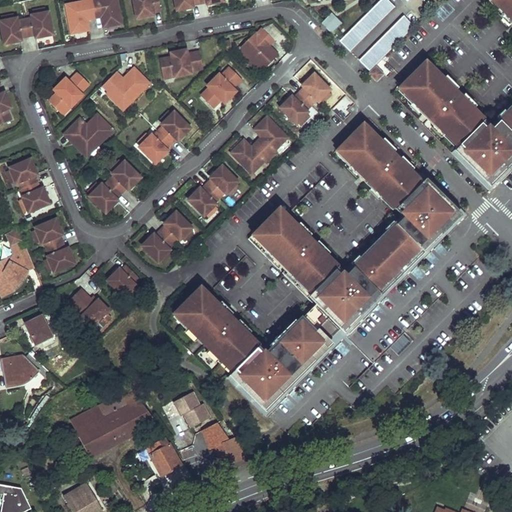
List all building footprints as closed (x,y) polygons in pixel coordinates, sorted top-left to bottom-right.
[(121,23),(116,0),(82,0),(83,2),(66,5),(71,33),(89,30),(86,15),(101,12),(104,27),(121,23)] [(161,11),(158,0),(133,0),(137,18),(154,15),(153,12),(161,11)] [(174,0),(177,10),(193,7),(192,5),(207,2),(207,4),(216,2),(215,0),(174,0)] [(387,0),(379,0),(339,41),(350,52),(394,6),(387,0)] [(511,0),(496,0),(503,6),(500,9),(511,21),(511,104),(487,130),(480,122),(481,121),(471,110),(472,108),(459,95),(456,98),(451,93),(454,91),(436,72),(435,73),(423,62),(400,85),(412,97),(410,100),(446,136),(449,134),(459,144),(457,146),(466,156),(464,158),(475,169),(477,166),(487,177),(497,168),(498,169),(511,155),(511,0)] [(321,22),(331,32),(342,22),(331,11),(321,22)] [(52,34),(48,12),(31,16),(32,18),(17,21),(17,18),(0,21),(0,23),(4,44),(21,41),(20,38),(35,35),(36,38),(52,34)] [(402,15),(358,61),(368,71),(412,26),(402,15)] [(274,40),(262,29),(257,35),(252,39),(250,38),(238,49),(260,71),(277,54),(268,46),(274,40)] [(203,68),(200,52),(159,60),(163,76),(174,74),(175,76),(190,73),(190,71),(203,68)] [(381,71),(375,65),(368,73),(373,78),(381,71)] [(232,88),(241,79),(230,68),(220,77),(218,75),(207,86),(209,88),(201,96),(212,108),(221,100),(232,88)] [(149,83),(134,69),(121,81),(114,74),(102,86),(108,91),(110,90),(126,106),(149,83)] [(89,85),(78,73),(69,82),(57,94),(49,102),(61,114),(69,105),(71,107),(82,96),(80,94),(89,85)] [(321,94),(327,87),(314,74),(302,86),(304,87),(293,98),(292,96),(285,103),(288,105),(282,110),(296,124),(307,112),(306,110),(316,100),(318,101),(323,96),(321,94)] [(69,82),(65,79),(54,91),(57,94),(69,82)] [(330,90),(327,87),(321,94),(323,96),(330,90)] [(235,92),(232,88),(221,100),(224,103),(235,92)] [(123,109),(126,106),(110,90),(108,91),(106,93),(123,109)] [(10,108),(4,93),(0,94),(0,95),(6,110),(10,108)] [(0,95),(0,125),(11,121),(6,110),(0,95)] [(178,140),(190,128),(174,112),(162,124),(164,126),(153,137),(151,135),(139,147),(155,163),(167,151),(165,149),(176,139),(178,140)] [(113,130),(97,115),(87,126),(80,119),(68,131),(74,137),(75,136),(82,143),(81,144),(90,153),(113,130)] [(287,138),(267,117),(254,130),(265,141),(255,152),(244,141),(231,153),(251,173),(263,161),(266,163),(277,152),(275,150),(287,138)] [(374,135),(373,136),(361,124),(339,147),(350,159),(347,162),(384,198),(386,196),(396,206),(397,205),(405,213),(341,276),(334,268),(335,267),(324,257),(326,255),(289,219),(288,220),(278,209),(248,239),(278,269),(282,264),(286,269),(282,272),(315,305),(264,355),(256,348),(258,347),(247,336),(248,334),(235,321),(232,325),(227,320),(230,316),(212,298),(211,299),(199,288),(177,310),(188,322),(185,325),(222,361),(224,359),(235,369),(233,371),(243,381),(240,383),(252,394),(253,392),(263,402),(272,393),(273,395),(445,223),(443,222),(452,213),(442,203),(445,201),(433,190),(431,192),(421,181),(420,182),(410,172),(411,172),(374,135)] [(74,137),(68,131),(64,135),(87,157),(90,153),(81,144),(82,143),(75,136),(74,137)] [(511,155),(498,169),(497,168),(487,177),(477,166),(475,169),(464,158),(466,156),(457,146),(451,152),(491,191),(511,170),(511,155)] [(34,175),(37,174),(33,166),(30,168),(27,161),(10,168),(16,183),(18,182),(24,196),(22,197),(25,204),(28,203),(31,211),(49,203),(42,188),(40,189),(34,175)] [(128,190),(140,178),(124,162),(112,174),(114,176),(103,186),(102,184),(89,196),(105,213),(118,200),(116,199),(126,188),(128,190)] [(235,179),(222,166),(210,178),(212,179),(202,190),(200,188),(194,195),(196,197),(191,202),(204,216),(216,204),(214,202),(225,192),(226,193),(232,188),(229,186),(235,179)] [(466,214),(427,175),(421,181),(431,192),(433,190),(445,201),(442,203),(452,213),(443,222),(445,223),(273,395),(272,393),(263,402),(253,392),(252,394),(240,383),(243,381),(233,371),(227,377),(264,415),(453,228),(466,214)] [(238,182),(235,179),(229,186),(232,188),(238,182)] [(144,248),(158,262),(169,250),(168,249),(178,238),(180,240),(185,234),(183,232),(189,226),(176,212),(164,224),(166,226),(155,236),(154,234),(147,241),(150,243),(144,248)] [(56,227),(53,220),(35,228),(42,243),(44,242),(49,256),(47,257),(50,264),(53,262),(57,271),(74,263),(68,248),(66,249),(60,235),(62,234),(59,226),(56,227)] [(191,228),(189,226),(183,232),(185,234),(191,228)] [(0,294),(1,297),(8,294),(8,293),(13,291),(17,287),(22,281),(26,276),(29,271),(10,261),(0,265),(0,294)] [(133,283),(139,278),(126,265),(121,271),(119,269),(113,275),(115,278),(110,283),(123,296),(135,285),(133,283)] [(99,331),(111,319),(106,314),(109,311),(98,300),(95,303),(90,299),(80,289),(69,301),(83,315),(80,318),(91,329),(94,326),(99,331)] [(35,344),(50,336),(41,316),(25,324),(35,344)] [(403,333),(390,347),(399,355),(412,341),(403,333)] [(45,377),(50,372),(29,353),(26,357),(24,356),(14,358),(14,357),(3,359),(5,366),(9,365),(11,372),(4,373),(6,386),(23,383),(25,382),(26,382),(29,379),(33,376),(34,376),(39,371),(45,377)] [(173,400),(187,428),(210,417),(195,389),(173,400)] [(89,458),(155,423),(129,391),(70,421),(89,458)] [(202,432),(186,438),(189,446),(205,439),(202,432)] [(161,476),(180,465),(165,438),(146,449),(161,476)] [(248,456),(236,438),(216,446),(223,466),(248,456)] [(58,489),(52,474),(42,479),(48,493),(58,489)] [(20,511),(23,511),(30,509),(21,489),(12,488),(12,487),(0,484),(0,492),(3,493),(0,511),(20,511)] [(73,511),(99,511),(101,511),(85,484),(64,496),(73,511)]
